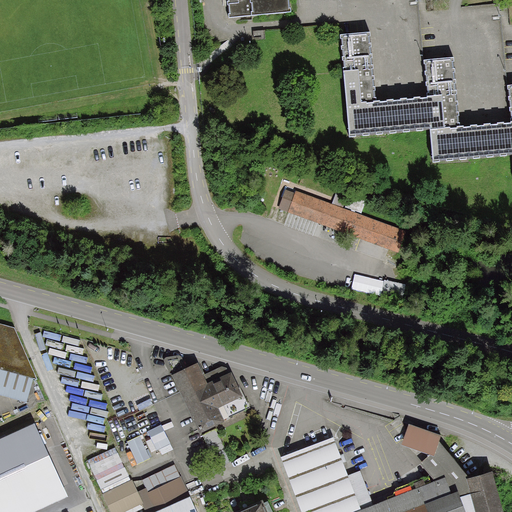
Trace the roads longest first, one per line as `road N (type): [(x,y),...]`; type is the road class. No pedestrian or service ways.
road 1 (unclassified): [(181,0),(207,216),(246,266),(282,287),(511,350)]
road 2 (tertiary): [(0,287),(485,427),(511,443)]
road 3 (unknown): [(144,327),(184,456),(213,467),(281,452)]
